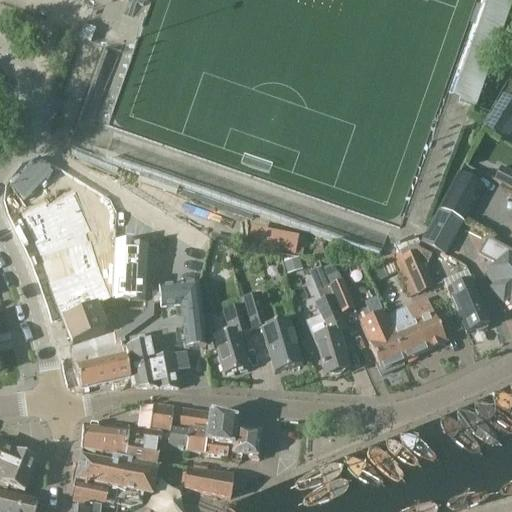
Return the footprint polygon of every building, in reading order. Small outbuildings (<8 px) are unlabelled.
[(511,0),(488,0),(455,102),(458,103),(466,105),(476,109),(511,0)] [(511,174),(502,170),(495,184),(511,193),(511,174)] [(465,224),(484,189),(459,176),(440,210),(463,223),(465,224)] [(21,216),(20,217),(21,217),(40,257),(39,257),(39,258),(40,258),(42,264),(49,289),(62,321),(100,305),(112,301),(100,269),(99,266),(97,260),(94,249),(91,242),(89,242),(87,236),(93,233),(93,232),(92,233),(75,196),(76,196),(76,195),(71,197),(49,207),(48,205),(49,205),(48,204),(21,216)] [(435,252),(445,257),(463,223),(440,210),(422,245),(435,252)] [(511,255),(511,254),(487,241),(478,257),(498,268),(486,279),(495,289),(491,293),(502,306),(506,302),(511,309),(511,255)] [(112,302),(112,304),(146,305),(146,289),(148,257),(148,255),(135,254),(135,245),(115,244),(112,302)] [(422,245),(416,254),(424,272),(435,252),(422,245)] [(404,265),(417,296),(432,290),(424,272),(416,254),(401,260),(399,256),(392,259),(396,268),(404,265)] [(148,257),(146,289),(162,266),(148,257)] [(298,260),(284,265),(287,275),(302,270),(298,260)] [(319,352),(326,378),(330,376),(339,378),(345,372),(349,371),(338,334),(348,331),(341,316),(334,299),(330,290),(327,282),(315,287),(322,304),(316,307),(321,318),(306,324),(319,352)] [(489,328),(491,327),(472,283),(449,293),(467,337),(476,333),(479,335),(488,332),(489,328)] [(206,350),(199,286),(159,290),(162,310),(182,308),(186,352),(206,350)] [(330,290),(334,299),(341,316),(352,311),(342,286),(330,290)] [(121,332),(114,334),(117,346),(122,345),(125,344),(124,340),(153,319),(154,290),(146,289),(146,305),(145,311),(143,311),(143,316),(128,326),(129,327),(121,332)] [(242,302),(243,308),(251,334),(262,331),(276,375),(303,368),(289,322),(270,327),(261,297),(242,302)] [(396,368),(406,364),(387,320),(385,315),(383,316),(377,300),(367,305),(373,320),(361,326),(379,367),(378,367),(383,378),(397,372),(396,368)] [(428,301),(387,320),(406,364),(447,346),(428,301)] [(100,305),(62,321),(70,341),(70,342),(72,348),(76,346),(81,344),(102,336),(103,335),(104,333),(105,331),(104,330),(103,326),(104,325),(101,319),(105,317),(100,305)] [(251,334),(243,308),(224,313),(230,334),(214,339),(213,334),(205,337),(210,357),(219,354),(225,377),(248,371),(239,338),(251,334)] [(76,346),(72,348),(75,359),(74,359),(82,392),(130,382),(130,381),(122,345),(117,346),(114,334),(121,332),(113,319),(111,315),(104,325),(103,326),(104,330),(105,331),(104,333),(103,335),(102,336),(81,344),(76,346)] [(136,392),(158,392),(153,363),(150,345),(146,345),(145,338),(129,341),(131,349),(128,350),(134,380),(130,381),(130,382),(132,391),(136,390),(136,392)] [(153,363),(158,392),(179,392),(176,375),(189,373),(187,356),(153,363)] [(154,409),(150,435),(161,437),(161,435),(170,436),(172,428),(174,412),(154,409)] [(210,417),(174,412),(172,428),(191,431),(207,433),(210,417)] [(210,416),(210,417),(207,433),(206,446),(234,449),(236,433),(238,424),(210,416)] [(82,452),(83,452),(126,462),(131,433),(99,430),(98,427),(92,427),(90,429),(84,429),(82,452)] [(161,437),(159,451),(189,454),(191,431),(172,428),(170,436),(161,435),(161,437)] [(228,462),(232,462),(234,449),(206,446),(207,433),(191,431),(189,454),(228,459),(228,462)] [(150,436),(131,433),(126,462),(156,468),(159,451),(161,437),(150,435),(150,436)] [(261,436),(236,433),(234,449),(232,462),(241,464),(242,457),(249,458),(251,461),(259,462),(260,454),(259,452),(261,436)] [(0,485),(24,495),(37,464),(14,454),(0,448),(0,485)] [(83,452),(101,456),(99,464),(81,460),(77,483),(73,505),(84,506),(112,511),(114,511),(115,508),(131,511),(143,507),(145,497),(152,498),(157,475),(161,469),(156,468),(126,462),(83,452)] [(184,491),(231,500),(234,477),(208,472),(210,466),(196,463),(195,470),(188,469),(184,491)] [(0,511),(35,511),(37,506),(1,499),(0,498),(0,511)]
